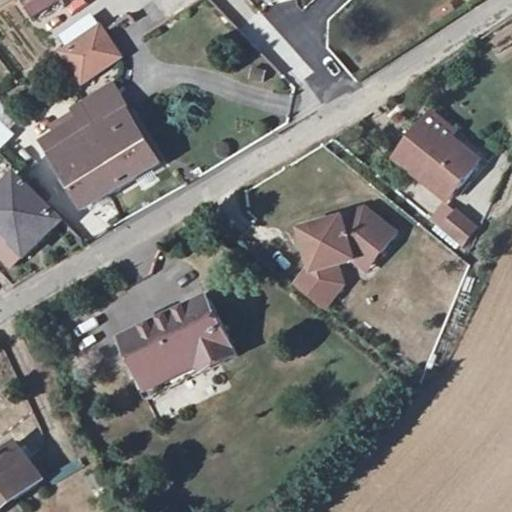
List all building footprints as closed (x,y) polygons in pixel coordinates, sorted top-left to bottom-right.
[(23,0),(35,19),(66,0),(23,0)] [(155,0),(169,20),(198,0),(155,0)] [(148,16),(131,28),(139,39),(156,27),(148,16)] [(104,30),(87,41),(104,68),(104,69),(122,59),(104,30)] [(104,68),(87,41),(65,54),(82,82),(104,68)] [(45,143),(67,179),(72,187),(86,210),(110,196),(161,165),(114,87),(76,111),(81,119),(89,133),(67,145),(60,134),(45,143)] [(0,121),(0,146),(13,134),(0,121)] [(428,122),(423,127),(448,146),(452,141),(428,122)] [(481,164),(452,141),(448,146),(423,127),(398,159),(451,201),(481,164)] [(0,234),(0,254),(13,268),(27,255),(28,256),(58,230),(73,252),(86,244),(19,175),(0,193),(0,228),(3,232),(0,234)] [(72,187),(67,179),(62,182),(67,190),(72,187)] [(315,266),(297,288),(326,312),(345,288),(339,268),(358,263),(360,254),(377,249),(384,255),(398,237),(367,212),(348,218),(345,221),(305,233),(315,266)] [(457,216),(444,231),(464,248),(477,232),(457,216)] [(360,254),(358,263),(370,277),(384,255),(377,249),(360,254)] [(207,293),(124,347),(160,401),(243,347),(207,293)] [(0,456),(0,508),(14,497),(18,501),(45,481),(17,444),(0,456)] [(14,497),(0,508),(0,511),(2,511),(18,501),(14,497)]
